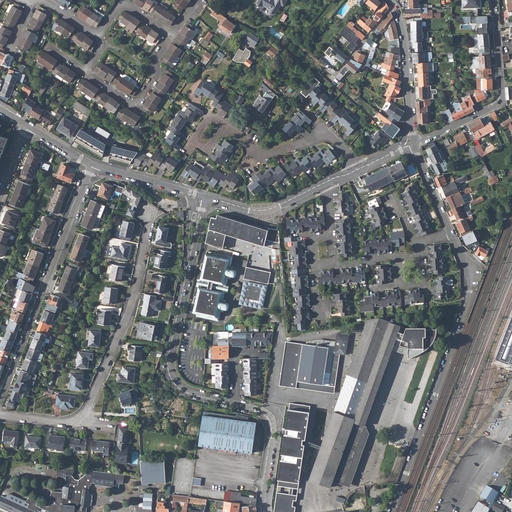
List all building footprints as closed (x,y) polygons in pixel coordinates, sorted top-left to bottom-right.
[(149,11),(152,13),(157,5),(154,3),(150,0),(146,0),(142,7),(148,11),(149,11)] [(185,7),(190,1),(188,0),(177,0),(177,1),(175,5),(182,10),(184,7),(185,7)] [(257,0),(256,2),(257,5),(260,7),(263,6),(264,5),(270,8),(269,10),(270,12),(273,14),(276,14),(282,5),(284,6),(287,0),(274,0),(275,0),(274,0),(257,0)] [(375,10),(381,3),(377,0),(368,0),(366,3),(375,10)] [(408,0),(409,9),(419,8),(418,5),(418,0),(408,0)] [(462,0),(463,8),(473,8),(478,8),(481,8),(480,0),(462,0)] [(13,6),(12,5),(8,12),(18,17),(20,12),(21,10),(20,10),(22,6),(14,2),(13,6)] [(366,21),(365,23),(366,24),(372,29),(376,24),(389,9),(385,2),(378,12),(372,20),(369,17),(368,20),(366,21)] [(154,15),(161,20),(167,11),(160,6),(157,5),(152,13),(155,14),(154,15)] [(36,9),(32,16),(42,21),(46,14),(45,13),(46,10),(39,6),(37,9),(36,9)] [(80,16),(86,21),(92,12),(86,7),(85,8),(82,6),(77,13),(80,15),(80,16)] [(93,24),(97,26),(102,19),(98,17),(99,16),(101,13),(95,8),(92,12),(86,21),(93,25),(93,24)] [(405,9),(406,13),(420,13),(420,18),(422,18),(423,18),(433,18),(433,14),(431,14),(431,12),(427,12),(427,8),(420,8),(419,8),(409,9),(405,9)] [(356,14),(366,21),(368,20),(361,14),(361,13),(360,12),(361,11),(359,9),(356,14)] [(212,14),(221,21),(224,23),(221,27),(230,34),(235,25),(226,19),(227,18),(215,10),(212,14)] [(122,21),(128,25),(134,17),(128,12),(127,13),(124,11),(119,18),(122,20),(122,21)] [(173,16),(167,11),(161,20),(167,25),(168,24),(171,26),(176,19),(173,16)] [(8,12),(3,23),(11,27),(13,24),(14,25),(18,17),(8,12)] [(382,34),(388,27),(394,20),(393,17),(391,12),(377,29),(382,34)] [(30,23),(28,26),(37,31),(38,27),(39,28),(42,21),(32,16),(29,23),(30,23)] [(473,17),(472,17),(472,21),(472,22),(477,22),(478,34),(487,33),(487,28),(488,28),(487,16),(478,17),(473,17)] [(128,25),(126,29),(131,33),(133,32),(135,30),(138,32),(143,24),(141,22),(141,21),(134,17),(128,25)] [(56,28),(63,33),(69,24),(62,19),(62,20),(58,18),(54,25),(56,27),(56,28)] [(412,32),(422,31),(422,18),(420,18),(414,18),(414,21),(411,21),(412,32)] [(372,29),(366,24),(365,23),(360,19),(358,22),(369,32),(372,29)] [(394,20),(388,27),(390,40),(399,38),(396,28),(394,20)] [(365,37),(358,31),(353,27),(355,24),(350,21),(346,26),(359,38),(362,40),(365,37)] [(1,26),(0,27),(0,33),(7,37),(11,31),(10,30),(11,27),(3,23),(1,26)] [(63,33),(72,39),(78,31),(75,29),(75,28),(69,24),(63,33)] [(138,32),(147,38),(153,30),(147,25),(146,26),(143,24),(138,32)] [(186,27),(181,33),(190,39),(194,33),(194,32),(196,29),(189,24),(187,27),(186,27)] [(26,29),(22,36),(32,41),(35,35),(35,34),(37,31),(28,26),(27,29),(26,29)] [(355,43),(359,38),(346,26),(339,34),(350,43),(347,47),(353,52),(358,45),(355,43)] [(160,34),(153,30),(147,38),(154,43),(155,42),(158,44),(163,37),(159,35),(160,34)] [(72,39),(81,45),(87,36),(81,32),(80,33),(78,31),(72,39)] [(423,41),(422,34),(422,31),(412,32),(412,42),(414,42),(423,41)] [(178,40),(176,43),(184,48),(186,46),(188,43),(194,47),(196,43),(190,39),(181,33),(177,40),(178,40)] [(250,33),(246,39),(255,45),(259,39),(250,33)] [(469,46),(469,53),(490,52),(488,33),(487,33),(478,34),(467,34),(467,37),(472,37),(472,38),(474,37),(475,46),(469,46)] [(28,48),(32,41),(22,36),(18,43),(19,44),(18,47),(25,51),(27,48),(28,48)] [(94,41),(87,36),(81,45),(88,50),(89,49),(92,51),(97,44),(94,42),(94,41)] [(246,39),(246,40),(249,42),(248,43),(254,47),(255,45),(246,39)] [(418,47),(418,51),(422,50),(422,47),(426,46),(426,41),(423,41),(414,42),(414,47),(418,47)] [(361,47),(370,50),(372,46),(366,42),(361,47)] [(184,48),(176,43),(174,46),(173,45),(169,52),(177,58),(180,59),(181,60),(185,53),(182,51),(184,48)] [(332,49),(330,47),(325,53),(329,56),(332,53),(343,62),(348,57),(346,56),(342,52),(335,46),(332,49)] [(272,47),(267,53),(266,52),(263,57),(267,59),(269,57),(275,61),(280,53),(272,47)] [(245,63),(249,66),(252,62),(248,59),(250,56),(251,51),(246,48),(244,51),(240,48),(233,59),(237,62),(245,63)] [(391,48),(391,53),(400,56),(400,49),(391,48)] [(40,50),(35,57),(38,60),(36,63),(36,64),(42,68),(44,65),(50,56),(43,51),(43,52),(40,50)] [(209,62),(213,55),(207,51),(204,56),(204,59),(209,62)] [(177,58),(169,52),(164,58),(165,59),(163,62),(173,69),(180,59),(177,58)] [(367,62),(366,62),(365,63),(363,62),(366,56),(357,52),(354,60),(362,64),(366,66),(367,62)] [(387,52),(384,63),(388,65),(394,67),(396,60),(400,61),(400,56),(391,53),(387,52)] [(417,63),(425,62),(426,62),(428,62),(429,62),(429,58),(431,58),(431,52),(412,53),(413,63),(417,63)] [(8,66),(12,58),(8,55),(3,64),(7,66),(8,67),(8,66)] [(479,64),(479,68),(491,68),(490,55),(479,56),(479,64)] [(44,65),(53,71),(59,63),(56,62),(57,61),(50,56),(44,65)] [(350,69),(355,73),(359,68),(364,70),(366,66),(362,64),(351,60),(336,77),(340,80),(350,69)] [(417,63),(418,73),(428,73),(429,73),(428,62),(426,62),(425,62),(417,63)] [(53,71),(63,78),(69,69),(62,64),(62,65),(59,63),(53,71)] [(386,75),(397,79),(399,75),(393,72),(394,67),(388,65),(384,63),(383,66),(384,67),(384,69),(385,69),(387,70),(386,75)] [(98,74),(105,79),(111,70),(104,65),(104,66),(100,64),(95,71),(99,73),(98,74)] [(475,68),(476,77),(492,76),(491,68),(479,68),(475,68)] [(9,69),(6,80),(15,84),(19,72),(9,69)] [(75,73),(69,69),(63,78),(69,82),(70,82),(73,84),(78,77),(75,74),(75,73)] [(112,82),(115,84),(120,76),(117,75),(117,74),(111,70),(105,79),(111,83),(112,82)] [(166,75),(161,82),(170,88),(175,81),(174,81),(176,78),(169,73),(167,76),(166,75)] [(428,73),(418,73),(414,73),(415,86),(419,85),(429,85),(429,75),(428,73)] [(390,84),(385,95),(394,98),(397,93),(398,93),(400,88),(398,87),(401,81),(397,79),(386,75),(383,81),(390,84)] [(117,87),(124,92),(130,83),(123,78),(123,79),(120,76),(115,84),(117,86),(117,87)] [(263,83),(271,90),(276,84),(267,76),(262,82),(263,83)] [(315,105),(317,102),(325,94),(324,92),(323,93),(320,91),(321,90),(318,84),(320,83),(314,77),(300,93),(306,98),(309,95),(314,100),(312,102),(315,105)] [(492,89),(492,78),(482,78),(477,79),(477,89),(482,89),(492,89)] [(78,89),(85,94),(91,84),(85,80),(84,81),(81,79),(76,86),(79,88),(78,89)] [(15,84),(6,80),(3,87),(12,90),(15,84)] [(202,92),(208,96),(214,87),(206,82),(205,83),(202,81),(194,92),(200,96),(202,92)] [(158,89),(156,92),(164,97),(165,94),(170,88),(161,82),(157,88),(158,89)] [(134,97),(139,90),(136,88),(136,87),(130,83),(124,92),(130,96),(131,95),(134,97)] [(253,105),(263,112),(276,94),(271,90),(263,83),(260,88),(266,92),(263,97),(260,95),(253,105)] [(27,97),(29,94),(32,89),(25,84),(22,89),(28,92),(24,98),(26,99),(27,97)] [(85,94),(95,100),(100,92),(97,90),(98,89),(91,84),(85,94)] [(429,85),(419,85),(420,99),(426,99),(430,98),(434,98),(434,93),(436,93),(437,92),(437,90),(436,89),(431,89),(431,85),(429,85)] [(9,98),(12,90),(3,87),(0,95),(8,98),(9,98)] [(212,104),(215,106),(221,98),(224,93),(215,87),(214,87),(208,96),(214,100),(212,104)] [(473,96),(476,102),(485,97),(483,91),(482,89),(477,89),(467,90),(469,94),(475,91),(475,92),(478,91),(478,92),(475,93),(475,95),(473,96)] [(95,100),(104,107),(110,97),(104,93),(103,94),(100,92),(95,100)] [(153,94),(149,101),(157,107),(162,100),(164,97),(156,92),(154,95),(153,94)] [(235,101),(240,104),(245,97),(239,94),(235,101)] [(323,113),(326,110),(334,101),(325,94),(317,102),(323,107),(320,110),(323,113)] [(465,114),(475,110),(472,105),(474,104),(470,96),(463,100),(464,101),(460,103),(463,109),(465,114)] [(21,108),(29,113),(33,107),(35,104),(36,103),(27,97),(26,99),(21,108)] [(117,102),(110,97),(104,107),(111,111),(111,110),(114,112),(116,110),(119,106),(119,105),(116,103),(117,102)] [(232,106),(221,98),(215,106),(220,109),(217,114),(223,118),(232,106)] [(427,112),(427,110),(427,106),(429,105),(431,103),(430,98),(426,99),(420,99),(416,99),(417,112),(427,112)] [(72,106),(88,117),(92,112),(77,101),(72,106)] [(153,113),(157,107),(149,101),(144,107),(145,108),(143,111),(150,116),(152,113),(153,113)] [(329,117),(332,120),(342,108),(334,101),(326,110),(331,115),(329,117)] [(191,103),(185,112),(195,119),(198,113),(202,115),(204,112),(191,103)] [(404,121),(404,111),(391,103),(386,112),(390,114),(387,118),(395,125),(398,120),(399,121),(404,121)] [(44,111),(35,104),(33,107),(29,113),(38,119),(44,111)] [(123,120),(127,122),(133,113),(126,109),(119,106),(116,110),(120,112),(115,119),(120,123),(122,122),(123,120)] [(60,107),(54,117),(58,120),(65,110),(60,107)] [(337,120),(343,125),(351,116),(342,108),(332,120),(335,122),(337,120)] [(465,114),(463,109),(452,115),(451,115),(454,120),(465,114)] [(182,110),(175,120),(184,126),(189,120),(192,122),(195,119),(185,112),(182,110)] [(292,118),(293,119),(301,126),(306,120),(309,123),(312,120),(300,110),(292,118)] [(452,115),(449,110),(445,112),(448,117),(450,122),(454,120),(451,115),(452,115)] [(54,117),(44,111),(38,119),(48,126),(54,117)] [(417,112),(418,123),(428,123),(427,117),(431,117),(431,111),(430,111),(427,112),(417,112)] [(382,130),(393,138),(400,128),(395,125),(387,118),(379,112),(377,116),(387,123),(382,130)] [(140,118),(133,113),(127,122),(134,127),(134,126),(137,128),(142,121),(139,119),(140,118)] [(56,128),(70,137),(77,125),(64,116),(56,128)] [(359,123),(351,116),(343,125),(348,130),(346,132),(349,135),(359,123)] [(511,119),(511,118),(500,124),(503,129),(509,126),(511,131),(511,119)] [(303,128),(301,126),(293,119),(291,122),(290,121),(283,129),(290,136),(296,130),(298,133),(303,128)] [(489,119),(486,121),(482,123),(480,119),(468,124),(473,133),(489,124),(489,123),(490,123),(489,119)] [(169,129),(172,131),(181,138),(184,134),(181,132),(184,126),(175,120),(169,129)] [(489,124),(473,133),(476,139),(494,129),(490,123),(489,123),(489,124)] [(100,128),(97,132),(108,138),(110,134),(100,128)] [(80,129),(73,141),(100,157),(103,157),(106,144),(80,129)] [(389,137),(379,130),(369,141),(376,148),(378,147),(381,143),(383,144),(389,137)] [(177,144),(181,138),(172,131),(166,141),(178,149),(181,146),(177,144)] [(454,137),(458,146),(464,143),(471,140),(466,131),(454,137)] [(0,133),(0,157),(1,154),(8,137),(0,133)] [(216,147),(219,149),(229,156),(235,146),(226,140),(222,146),(218,144),(216,147)] [(427,149),(429,154),(438,150),(434,141),(428,144),(430,148),(427,149)] [(481,157),(489,152),(495,149),(493,145),(486,149),(487,150),(484,151),(480,143),(475,146),(476,148),(479,154),(480,155),(481,157)] [(139,152),(112,146),(109,159),(131,163),(131,162),(139,152)] [(469,149),(473,157),(478,155),(480,155),(479,154),(476,148),(475,146),(469,149)] [(26,161),(37,166),(42,153),(31,148),(26,161)] [(429,154),(434,165),(443,160),(445,160),(445,159),(447,159),(442,148),(438,150),(429,154)] [(222,165),(229,156),(219,149),(215,155),(212,153),(209,156),(222,165)] [(320,150),(317,153),(324,162),(327,165),(335,158),(328,149),(322,153),(320,150)] [(146,165),(147,164),(151,157),(147,154),(140,150),(139,152),(131,162),(138,166),(141,162),(146,165)] [(153,163),(158,167),(165,157),(156,151),(153,154),(151,157),(147,164),(150,166),(153,163)] [(308,154),(305,157),(313,166),(315,169),(324,162),(317,153),(311,157),(308,154)] [(166,156),(165,157),(158,167),(164,171),(166,167),(173,172),(179,163),(170,157),(169,158),(166,156)] [(297,158),(294,161),(301,170),(304,173),(313,166),(305,157),(299,162),(297,158)] [(443,160),(434,165),(438,174),(449,169),(445,159),(445,160),(443,160)] [(21,174),(32,178),(37,166),(26,161),(21,174)] [(42,161),(40,167),(49,170),(51,164),(42,161)] [(196,178),(202,170),(204,167),(205,166),(196,161),(194,164),(193,165),(190,163),(182,174),(188,178),(190,174),(196,178)] [(292,177),(301,170),(294,161),(288,165),(286,162),(283,165),(292,177)] [(401,162),(389,168),(388,167),(383,170),(390,182),(394,180),(395,181),(407,175),(401,162)] [(58,177),(71,183),(74,175),(69,172),(71,167),(63,164),(58,177)] [(201,178),(208,182),(215,172),(205,166),(204,167),(202,170),(196,178),(199,181),(201,178)] [(271,167),(268,170),(275,179),(277,182),(286,175),(279,166),(273,171),(271,167)] [(482,168),(488,179),(492,178),(486,166),(484,167),(482,168)] [(218,182),(222,185),(227,177),(216,170),(215,172),(208,182),(214,187),(218,182)] [(259,171),(256,174),(264,184),(266,186),(275,179),(268,170),(262,175),(259,171)] [(371,191),(390,182),(383,170),(358,182),(360,186),(365,184),(366,185),(368,185),(371,191)] [(231,172),(227,177),(222,185),(225,187),(228,184),(234,188),(240,179),(231,172)] [(261,187),(264,184),(256,174),(250,179),(253,182),(247,186),(253,195),(262,188),(261,187)] [(442,185),(454,180),(453,177),(446,180),(445,179),(442,180),(440,176),(435,178),(439,187),(442,185)] [(454,180),(442,185),(447,197),(460,192),(456,184),(464,181),(462,177),(454,180)] [(14,192),(26,196),(30,185),(19,180),(14,192)] [(98,195),(108,199),(113,186),(103,182),(98,195)] [(406,198),(407,201),(418,196),(415,188),(416,187),(415,184),(405,188),(407,191),(402,193),(405,198),(406,198)] [(54,197),(63,201),(68,188),(58,185),(54,197)] [(141,195),(126,185),(123,191),(133,198),(131,203),(133,204),(132,209),(129,208),(127,214),(134,216),(136,210),(133,209),(135,205),(138,206),(140,199),(139,198),(141,195)] [(10,203),(21,208),(26,196),(14,192),(10,203)] [(447,197),(452,209),(453,209),(459,206),(461,205),(464,204),(465,203),(460,192),(447,197)] [(335,201),(335,207),(348,206),(353,206),(352,198),(352,197),(348,197),(348,193),(340,193),(341,197),(340,197),(340,201),(335,201)] [(406,205),(408,211),(420,205),(418,201),(420,200),(418,196),(407,201),(409,204),(406,205)] [(470,201),(472,205),(482,201),(481,199),(482,198),(481,196),(470,201)] [(49,210),(58,213),(63,201),(54,197),(49,210)] [(97,216),(101,218),(105,205),(92,200),(87,212),(97,216)] [(453,209),(457,219),(463,216),(462,214),(465,213),(467,212),(464,204),(461,205),(459,206),(453,209)] [(413,214),(414,218),(426,213),(424,209),(422,210),(420,205),(408,211),(410,216),(413,214)] [(341,213),(341,216),(349,215),(348,206),(335,207),(336,213),(341,213)] [(370,210),(374,218),(386,213),(383,208),(378,210),(377,207),(370,210)] [(2,222),(14,227),(18,215),(7,211),(2,222)] [(92,229),(97,216),(87,212),(82,225),(92,229)] [(374,218),(377,227),(380,225),(385,224),(383,221),(388,219),(386,213),(374,218)] [(415,227),(427,222),(429,222),(426,213),(414,218),(416,221),(413,222),(415,227)] [(218,214),(211,218),(206,239),(206,242),(223,247),(226,233),(255,242),(269,244),(268,247),(272,248),(273,242),(280,243),(279,230),(272,228),(271,231),(251,225),(241,222),(218,214)] [(45,216),(40,229),(52,234),(57,221),(45,216)] [(314,218),(315,231),(320,230),(320,225),(324,225),(323,216),(319,216),(319,217),(314,218)] [(295,219),(296,232),(298,232),(302,232),(302,227),(306,226),(305,217),(301,218),(301,219),(295,219)] [(309,226),(309,231),(313,231),(315,231),(314,218),(308,218),(308,217),(305,217),(306,226),(309,226)] [(290,228),(290,233),(296,232),(295,219),(289,220),(289,219),(286,219),(286,228),(290,228)] [(337,224),(337,229),(350,228),(349,223),(351,223),(350,219),(341,220),(342,223),(337,224)] [(456,223),(462,236),(466,233),(471,231),(465,219),(456,223)] [(121,235),(132,237),(135,222),(124,220),(121,235)] [(427,222),(415,227),(417,233),(420,232),(422,235),(433,231),(429,222),(427,222)] [(0,227),(0,242),(5,245),(10,233),(7,232),(8,228),(1,225),(0,227)] [(157,233),(156,240),(164,241),(163,245),(171,247),(172,243),(171,242),(166,241),(169,227),(160,225),(158,233),(157,233)] [(33,241),(47,246),(52,234),(40,229),(38,228),(33,241)] [(342,235),(343,238),(352,238),(351,234),(350,234),(350,228),(337,229),(337,235),(342,235)] [(391,247),(391,248),(399,247),(398,244),(404,243),(403,232),(390,233),(390,238),(391,247)] [(75,245),(85,249),(90,237),(80,233),(75,245)] [(465,242),(462,236),(458,238),(461,244),(465,248),(468,245),(465,242)] [(338,242),(338,248),(351,247),(351,242),(352,242),(352,238),(343,238),(343,242),(338,242)] [(391,247),(390,238),(387,239),(387,240),(381,240),(382,253),(388,253),(388,247),(391,247)] [(363,242),(363,254),(369,254),(369,249),(372,249),(372,240),(368,240),(368,241),(363,242)] [(376,248),(376,253),(382,253),(381,240),(375,241),(375,240),(372,240),(372,249),(376,248)] [(289,247),(289,251),(301,250),(301,247),(304,247),(303,241),(290,241),(291,247),(289,247)] [(111,256),(128,259),(131,245),(121,243),(120,248),(113,246),(111,256)] [(71,257),(80,261),(82,256),(86,257),(87,255),(88,256),(90,251),(85,249),(75,245),(71,257)] [(433,252),(433,255),(443,254),(442,251),(441,251),(441,245),(428,246),(428,252),(433,252)] [(475,254),(480,256),(481,253),(485,255),(488,251),(479,246),(475,254)] [(344,254),(344,257),(353,256),(352,253),(351,247),(338,248),(339,254),(344,254)] [(28,262),(39,266),(44,254),(33,249),(29,258),(28,262)] [(155,265),(166,267),(168,255),(171,255),(171,251),(159,249),(158,253),(157,252),(155,265)] [(292,260),(305,259),(304,254),(302,254),(301,250),(289,251),(287,251),(287,261),(292,260)] [(202,263),(201,270),(203,270),(201,280),(199,279),(197,287),(199,287),(197,297),(195,296),(194,303),(196,303),(194,313),(197,314),(220,318),(221,311),(221,309),(224,310),(226,310),(228,310),(229,307),(229,304),(225,303),(226,300),(224,299),(225,293),(222,292),(224,285),(227,285),(228,279),(230,279),(231,277),(234,277),(236,275),(237,274),(236,272),(235,270),(233,270),(230,269),(231,267),(233,257),(207,251),(205,264),(202,263)] [(429,259),(429,265),(442,264),(442,259),(443,258),(443,254),(433,255),(434,259),(429,259)] [(290,266),(290,270),(303,269),(302,265),(305,265),(305,259),(292,260),(292,266),(290,266)] [(39,266),(28,262),(24,274),(25,274),(23,280),(32,285),(39,266)] [(110,278),(121,281),(123,272),(124,272),(125,266),(113,264),(110,278)] [(435,271),(435,274),(444,273),(444,270),(443,270),(442,264),(429,265),(430,271),(435,271)] [(376,270),(377,275),(390,274),(389,269),(387,269),(386,265),(374,266),(374,271),(376,270)] [(63,278),(73,282),(77,270),(67,266),(63,278)] [(271,272),(246,266),(243,279),(269,284),(269,282),(271,272)] [(354,274),(355,282),(359,282),(359,281),(364,281),(363,268),(357,268),(358,273),(354,274)] [(336,275),(336,284),(340,284),(340,283),(346,282),(345,269),(339,270),(340,275),(336,275)] [(351,282),(351,283),(355,282),(354,274),(351,274),(351,269),(345,269),(346,282),(351,282)] [(332,270),(327,271),(328,284),(333,283),(333,284),(336,284),(336,275),(332,275),(332,270)] [(322,284),(328,284),(327,271),(321,271),(321,276),(317,276),(318,285),(322,285),(322,284)] [(293,278),(293,283),(306,282),(306,276),(303,276),(303,273),(291,274),(291,279),(293,278)] [(156,292),(163,293),(167,276),(160,275),(160,276),(153,274),(152,279),(159,280),(156,292)] [(375,281),(375,285),(387,284),(387,281),(390,280),(390,274),(377,275),(377,280),(375,281)] [(436,291),(449,290),(448,285),(452,285),(453,284),(453,282),(451,280),(449,281),(449,277),(439,277),(439,281),(434,281),(435,287),(436,287),(436,291)] [(61,292),(68,295),(73,282),(63,278),(58,290),(62,291),(61,292)] [(21,279),(20,282),(24,284),(22,290),(23,290),(32,294),(35,286),(32,285),(23,280),(21,279)] [(244,280),(239,304),(263,309),(268,286),(244,280)] [(292,288),(292,292),(304,291),(304,288),(307,288),(306,282),(293,283),(294,288),(292,288)] [(104,302),(115,303),(117,288),(105,287),(104,292),(106,292),(104,302)] [(413,290),(414,303),(423,302),(424,302),(423,294),(420,295),(419,289),(413,290)] [(23,290),(19,300),(29,303),(32,294),(23,290)] [(404,296),(405,304),(414,303),(413,290),(407,291),(408,296),(404,296)] [(433,294),(434,299),(447,298),(447,294),(449,293),(449,290),(436,291),(436,294),(433,294)] [(294,297),(295,301),(308,300),(307,295),(305,295),(304,291),(292,292),(293,297),(294,297)] [(396,305),(397,306),(400,305),(400,297),(396,297),(396,292),(390,293),(391,305),(396,305)] [(157,296),(146,293),(144,300),(145,300),(144,305),(145,305),(144,308),(143,308),(142,313),(152,316),(154,309),(160,310),(162,301),(156,299),(157,296)] [(335,300),(335,303),(348,302),(347,298),(345,298),(345,293),(332,294),(332,300),(335,300)] [(381,298),(381,307),(385,307),(385,306),(391,305),(390,293),(384,293),(384,298),(381,298)] [(46,308),(56,311),(60,302),(61,301),(63,301),(63,300),(59,297),(51,294),(46,308)] [(371,297),(372,307),(377,306),(378,307),(381,307),(381,298),(377,299),(376,294),(371,294),(371,297)] [(359,302),(360,312),(373,311),(372,307),(371,297),(364,298),(364,302),(359,302)] [(16,308),(25,312),(29,303),(19,300),(17,299),(17,300),(19,301),(16,308)] [(71,304),(77,308),(79,303),(72,300),(71,304)] [(293,307),(293,311),(306,310),(305,307),(308,307),(308,300),(295,301),(295,307),(293,307)] [(339,313),(340,316),(350,315),(350,311),(348,311),(348,302),(335,303),(335,307),(334,307),(335,313),(339,313)] [(98,324),(110,325),(111,310),(100,309),(100,310),(97,309),(96,313),(99,314),(98,324)] [(41,321),(50,324),(53,318),(54,314),(45,310),(41,321)] [(293,320),(293,324),(303,324),(303,320),(308,320),(307,313),(306,313),(306,310),(293,311),(294,320),(293,320)] [(10,319),(21,323),(24,315),(18,312),(17,314),(13,313),(10,319)] [(365,423),(387,362),(391,350),(395,338),(398,332),(400,326),(379,318),(367,320),(334,411),(365,423)] [(7,330),(11,332),(12,330),(17,332),(21,323),(10,319),(9,324),(10,325),(8,328),(2,326),(1,328),(7,330)] [(37,330),(43,332),(45,327),(49,329),(50,326),(52,327),(52,325),(50,324),(41,321),(37,330)] [(138,337),(153,340),(156,325),(141,322),(139,328),(140,328),(138,337)] [(403,334),(398,332),(395,338),(401,340),(407,342),(407,348),(423,348),(423,352),(428,348),(432,342),(435,335),(436,329),(425,329),(425,328),(405,328),(403,334)] [(7,330),(5,338),(14,342),(17,334),(11,332),(7,330)] [(34,338),(45,342),(46,338),(50,339),(51,339),(52,337),(50,336),(46,335),(42,333),(37,331),(34,338)] [(88,346),(99,347),(100,342),(100,340),(101,332),(90,331),(88,346)] [(273,333),(232,333),(232,337),(228,337),(228,332),(213,332),(213,340),(218,340),(218,346),(213,346),(213,352),(212,358),(208,359),(205,359),(205,364),(215,363),(217,363),(217,358),(228,358),(229,345),(232,345),(232,346),(246,346),(246,345),(250,345),(250,346),(267,346),(267,345),(271,345),(273,333)] [(306,345),(303,344),(298,381),(328,385),(330,373),(335,374),(337,362),(332,361),(333,353),(339,354),(345,355),(348,335),(337,333),(335,342),(320,340),(306,343),(306,345)] [(3,338),(1,344),(0,346),(0,347),(1,348),(10,352),(14,342),(5,338),(3,338)] [(45,343),(46,342),(45,342),(34,338),(30,347),(43,352),(45,347),(42,346),(43,343),(45,343)] [(399,346),(401,340),(395,338),(391,350),(407,355),(407,360),(423,352),(423,348),(407,348),(399,346)] [(298,381),(303,344),(287,342),(280,385),(334,393),(335,387),(328,385),(298,381)] [(129,360),(140,361),(142,347),(128,345),(127,350),(130,350),(129,360)] [(10,352),(1,348),(0,349),(0,355),(7,359),(10,352)] [(26,358),(37,362),(40,353),(40,352),(30,348),(26,358)] [(76,367),(87,368),(88,359),(92,360),(93,354),(78,352),(76,367)] [(335,387),(339,354),(333,353),(332,361),(337,362),(335,374),(330,373),(328,385),(335,387)] [(37,364),(38,362),(37,362),(26,358),(22,368),(33,372),(36,364),(37,364)] [(257,395),(256,359),(243,359),(244,367),(245,367),(245,371),(244,371),(244,379),(245,379),(245,383),(244,383),(244,391),(245,391),(246,396),(257,395)] [(228,371),(228,363),(217,363),(215,363),(216,388),(228,387),(228,383),(229,383),(229,375),(227,375),(227,371),(228,371)] [(117,381),(133,383),(135,368),(123,367),(121,376),(118,376),(117,381)] [(18,380),(27,383),(28,379),(32,380),(34,376),(31,375),(32,375),(21,371),(18,380)] [(70,389),(81,390),(83,375),(72,374),(70,389)] [(24,394),(28,395),(29,392),(26,391),(29,384),(27,383),(18,380),(14,390),(23,393),(24,394)] [(137,388),(129,391),(133,402),(138,400),(137,388)] [(19,402),(22,396),(23,393),(14,390),(6,409),(12,409),(16,401),(19,402)] [(123,405),(133,402),(129,391),(119,394),(123,405)] [(60,408),(69,409),(69,407),(74,407),(75,397),(57,395),(56,405),(60,406),(60,408)] [(301,484),(312,406),(289,403),(277,486),(300,489),(300,484),(301,484)] [(365,423),(334,411),(309,480),(330,487),(333,482),(343,485),(364,426),(365,423)] [(199,445),(251,452),(256,423),(235,419),(235,417),(233,416),(204,412),(199,445)] [(496,440),(502,423),(495,420),(489,437),(496,440)] [(367,434),(364,426),(343,485),(348,487),(367,434)] [(116,463),(128,464),(129,455),(128,455),(129,447),(128,447),(130,431),(121,429),(119,437),(120,438),(119,446),(118,446),(116,463)] [(12,446),(18,447),(20,432),(5,430),(3,441),(12,442),(12,446)] [(30,449),(40,450),(42,438),(27,436),(26,447),(31,447),(30,449)] [(49,450),(63,451),(64,437),(51,436),(49,450)] [(71,452),(75,452),(75,450),(86,451),(87,440),(72,438),(71,452)] [(105,454),(109,455),(111,442),(95,441),(94,451),(105,452),(105,454)] [(406,456),(400,454),(392,478),(398,480),(406,456)] [(141,461),(142,483),(163,482),(165,481),(164,459),(151,460),(141,461)] [(84,511),(85,511),(86,511),(87,507),(92,505),(93,495),(89,493),(89,487),(92,485),(92,483),(96,483),(96,485),(114,487),(113,490),(119,491),(120,484),(123,484),(124,474),(58,466),(57,476),(62,477),(61,485),(62,486),(63,492),(53,491),(50,497),(52,498),(49,505),(49,506),(41,506),(41,507),(37,506),(38,501),(30,498),(25,502),(7,494),(6,498),(1,495),(0,497),(0,505),(14,511),(54,511),(57,511),(84,511)] [(194,477),(193,484),(201,485),(202,478),(194,477)] [(342,506),(344,506),(345,504),(347,500),(349,497),(353,493),(358,491),(359,494),(364,493),(364,486),(358,488),(358,489),(355,489),(350,493),(346,498),(342,506)] [(152,510),(153,493),(144,492),(143,509),(152,510)] [(241,493),(225,492),(223,501),(239,503),(256,505),(256,499),(253,498),(249,497),(244,497),(244,498),(240,497),(241,493)] [(298,495),(277,493),(274,511),(295,511),(296,507),(293,507),(294,501),(297,501),(298,495)] [(175,501),(185,502),(184,509),(182,508),(181,511),(186,511),(188,500),(189,497),(174,495),(172,511),(173,511),(176,511),(177,505),(175,505),(175,501)] [(168,511),(169,509),(165,508),(162,508),(163,506),(163,502),(158,501),(156,511),(168,511)] [(238,511),(239,506),(239,503),(223,501),(223,505),(222,510),(222,511),(238,511)] [(471,511),(487,511),(490,507),(477,501),(471,511)]
